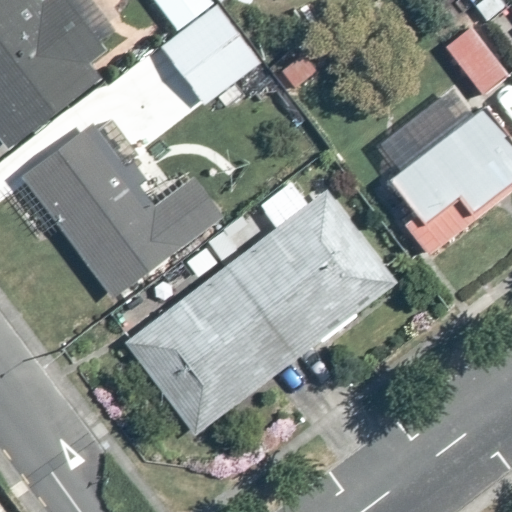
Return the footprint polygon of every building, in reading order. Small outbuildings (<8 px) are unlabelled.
[(49,0),(21,21),(5,0),(0,0),(0,147),(110,67),(60,0),(49,0)] [(151,0),(176,33),(213,5),(208,0),(151,0)] [(511,0),(501,0),(511,14),(511,0)] [(213,5),(176,33),(156,47),(199,104),(255,63),(213,5)] [(506,74),(463,21),(435,44),(478,97),(506,74)] [(382,181),(416,224),(430,242),(480,203),(511,177),(511,145),(480,105),(382,181)] [(152,203),(94,122),(9,184),(41,229),(50,222),(105,299),(216,218),(187,178),(152,203)] [(302,203),(286,182),(256,204),(272,226),(117,341),(188,435),(393,282),(322,188),(302,203)]
